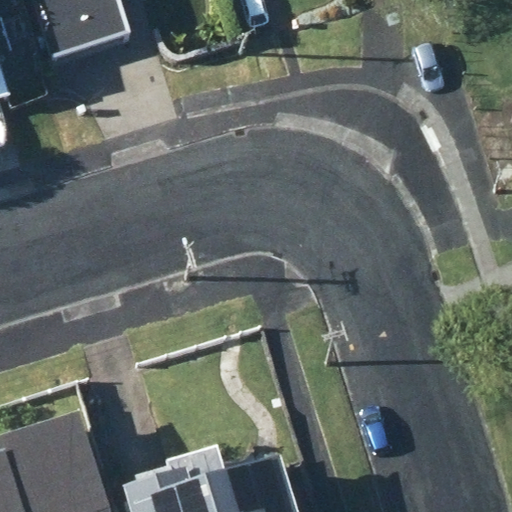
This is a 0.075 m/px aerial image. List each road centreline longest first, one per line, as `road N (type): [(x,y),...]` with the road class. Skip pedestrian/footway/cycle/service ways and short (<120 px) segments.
road 1 (residential): [(0,254),(225,182),(282,182),(329,199),(368,254),(454,511)]
road 2 (track): [(375,273),(511,231)]
